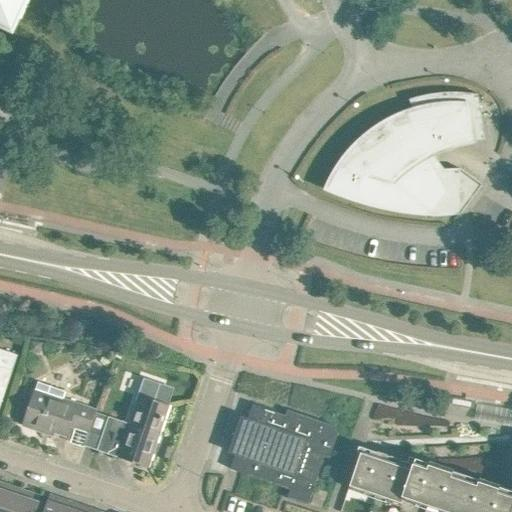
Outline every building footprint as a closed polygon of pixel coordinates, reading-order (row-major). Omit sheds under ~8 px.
[(0,0),(0,24),(12,30),(25,0),(0,0)] [(332,179),(327,188),(335,192),(343,195),(352,198),(360,200),(368,203),(376,205),(383,206),(391,208),(398,209),(405,211),(411,211),(416,212),(422,213),(427,213),(433,213),(438,214),(441,214),(445,214),(448,214),(452,214),(455,214),(460,214),(478,190),(482,184),(481,184),(460,169),(445,169),(437,170),(434,163),(433,163),(429,156),(434,153),(440,150),(445,148),(451,146),(457,145),(473,141),(477,141),(486,140),(479,101),(478,94),(464,93),(450,93),(436,94),(422,96),(409,99),(411,107),(412,111),(406,113),(400,115),(394,118),(389,121),(383,124),(377,128),(372,132),(366,136),(361,140),(356,145),(349,153),(343,161),(337,170),(332,179)] [(32,341),(30,351),(41,353),(43,342),(32,341)] [(0,408),(18,355),(0,349),(0,408)] [(149,468),(170,405),(155,400),(160,383),(144,378),(138,397),(130,421),(109,414),(97,450),(149,468)] [(30,406),(23,425),(41,431),(42,427),(66,436),(70,425),(88,431),(95,412),(96,408),(66,398),(69,390),(39,380),(35,391),(30,406)] [(232,462),(229,469),(250,476),(252,477),(282,487),(285,488),(290,490),(287,498),(308,505),(308,503),(314,488),(324,457),(328,458),(328,460),(329,461),(330,459),(338,433),(335,426),(323,422),(322,426),(318,424),(319,420),(287,410),(285,409),(285,410),(287,411),(285,415),(283,414),(250,404),(245,420),(238,417),(238,418),(245,421),(234,455),(232,462)] [(511,511),(511,482),(510,489),(507,496),(503,495),(497,493),(499,486),(479,479),(477,486),(451,477),(453,470),(429,462),(427,469),(413,464),(411,470),(399,466),(401,459),(377,451),(375,458),(361,453),(349,488),(401,506),(403,500),(439,511),(511,511)] [(0,511),(16,511),(24,490),(3,483),(0,492),(0,511)] [(314,488),(308,503),(321,508),(327,492),(314,488)] [(36,511),(42,496),(24,490),(16,511),(36,511)] [(66,511),(70,502),(50,495),(43,511),(66,511)] [(89,511),(91,509),(70,502),(66,511),(89,511)]
